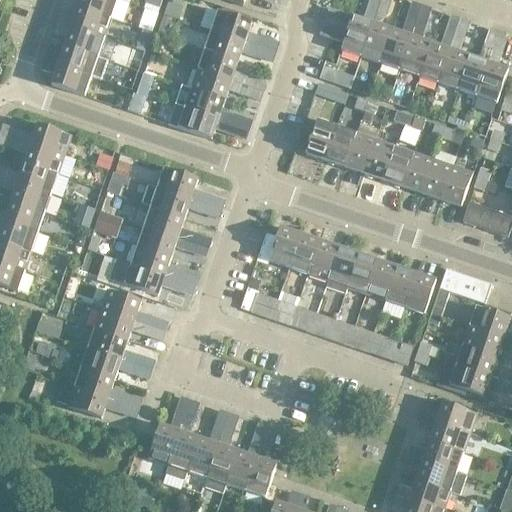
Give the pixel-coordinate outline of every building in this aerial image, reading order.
[(118,1),(114,0),(80,0),(77,9),(111,20),(118,1)] [(146,0),(145,4),(160,9),(162,0),(146,0)] [(169,3),(164,16),(179,21),(183,8),(169,3)] [(364,18),(373,21),(377,11),(368,8),(364,18)] [(111,20),(77,9),(71,28),(104,40),(111,20)] [(352,18),(328,10),(323,23),(348,31),(352,18)] [(386,14),(377,11),(373,21),(383,24),(386,14)] [(217,13),(210,33),(244,44),(251,24),(217,13)] [(60,14),(57,23),(66,27),(69,17),(60,14)] [(372,25),(352,18),(348,31),(343,45),(341,52),(360,59),(372,25)] [(142,20),(139,30),(152,34),(155,24),(142,20)] [(450,20),(440,48),(430,45),(418,79),(438,85),(449,51),(451,47),(454,37),(459,23),(450,20)] [(403,31),(412,34),(415,24),(406,21),(403,31)] [(66,27),(57,23),(53,33),(63,36),(66,27)] [(348,31),(323,23),(319,36),(343,45),(348,31)] [(391,32),(372,25),(360,59),(380,65),(391,32)] [(104,40),(71,28),(64,47),(98,59),(104,40)] [(411,38),(391,32),(380,65),(399,72),(411,38)] [(244,44),(210,33),(204,52),(237,64),(244,44)] [(251,37),(248,46),(258,49),(261,40),(251,37)] [(463,40),(454,37),(451,47),(460,50),(463,40)] [(430,45),(411,38),(399,72),(418,79),(430,45)] [(258,49),(248,46),(245,55),(255,58),(258,49)] [(98,59),(64,47),(57,67),(91,78),(98,59)] [(480,57),(489,60),(493,51),(483,47),(480,57)] [(469,58),(449,51),(438,85),(457,92),(469,58)] [(502,54),(493,51),(489,60),(499,64),(502,54)] [(237,64),(204,52),(197,71),(231,83),(237,64)] [(46,53),(43,62),(53,65),(56,56),(46,53)] [(488,65),(469,58),(457,92),(476,98),(488,65)] [(53,65),(43,62),(40,71),(50,74),(53,65)] [(508,71),(488,65),(476,98),(496,105),(508,71)] [(91,78),(57,67),(51,87),(84,98),(91,78)] [(231,83),(197,71),(191,91),(224,102),(231,83)] [(330,71),(326,82),(350,91),(354,79),(330,71)] [(238,75),(235,84),(245,88),(248,79),(238,75)] [(245,88),(235,84),(232,94),(242,97),(245,88)] [(338,93),(328,90),(324,100),(335,103),(338,93)] [(224,102),(191,91),(184,110),(218,122),(224,102)] [(134,99),(130,111),(140,114),(144,102),(134,99)] [(118,102),(115,108),(125,111),(128,102),(122,100),(118,102)] [(354,110),(363,113),(367,103),(358,100),(354,110)] [(376,106),(367,103),(363,113),(373,116),(376,106)] [(511,110),(511,105),(504,103),(500,112),(510,116),(511,110)] [(218,122),(184,110),(177,130),(211,141),(218,122)] [(393,123),(402,126),(405,116),(396,113),(393,123)] [(225,114),(222,123),(232,126),(235,117),(225,114)] [(415,120),(405,116),(402,126),(411,129),(415,120)] [(337,129),(317,122),(305,156),(325,162),(337,129)] [(232,126),(222,123),(219,132),(229,136),(232,126)] [(71,138),(37,126),(30,146),(64,158),(71,138)] [(444,130),(435,126),(431,136),(441,139),(444,130)] [(356,135),(337,129),(325,162),(344,169),(356,135)] [(453,133),(444,130),(441,139),(450,143),(453,133)] [(19,132),(16,141),(26,145),(29,136),(19,132)] [(493,132),(490,141),(500,145),(503,136),(493,132)] [(375,142),(356,135),(344,169),(364,176),(375,142)] [(479,153),(483,143),(473,140),(470,149),(479,153)] [(26,145),(16,141),(13,151),(23,154),(26,145)] [(500,145),(490,141),(487,151),(497,154),(500,145)] [(394,148),(375,142),(364,176),(383,182),(394,148)] [(64,158),(30,146),(24,166),(57,177),(64,158)] [(414,155),(394,148),(383,182),(402,189),(414,155)] [(433,162),(414,155),(402,189),(422,195),(433,162)] [(100,156),(96,167),(109,171),(113,160),(100,156)] [(452,168),(433,162),(422,195),(441,202),(452,168)] [(120,163),(116,174),(127,178),(131,167),(120,163)] [(57,177),(24,166),(17,185),(51,196),(57,177)] [(472,175),(452,168),(441,202),(461,209),(472,175)] [(197,181),(164,170),(157,190),(191,201),(197,181)] [(6,171),(3,180),(13,183),(16,174),(6,171)] [(490,174),(480,171),(477,180),(487,183),(490,174)] [(114,175),(111,182),(128,188),(131,181),(114,175)] [(13,183),(3,180),(0,188),(0,189),(10,193),(13,183)] [(487,183),(477,180),(474,189),(484,193),(487,183)] [(51,196),(17,185),(10,204),(44,216),(51,196)] [(141,206),(150,209),(184,220),(187,210),(201,215),(205,206),(195,203),(191,201),(157,190),(148,187),(141,206)] [(198,193),(195,203),(205,206),(208,197),(198,193)] [(44,216),(10,204),(4,223),(38,235),(44,216)] [(511,225),(511,219),(469,204),(462,224),(507,239),(511,225)] [(184,220),(150,209),(144,228),(177,240),(184,220)] [(100,213),(94,233),(116,240),(122,221),(100,213)] [(38,235),(4,223),(0,234),(0,243),(31,254),(38,235)] [(177,240),(144,228),(137,247),(171,259),(177,240)] [(300,236),(280,229),(268,263),(288,270),(300,236)] [(185,232),(182,241),(191,245),(195,235),(185,232)] [(319,243),(300,236),(288,270),(308,277),(319,243)] [(92,238),(87,252),(96,255),(101,241),(92,238)] [(77,242),(75,247),(83,250),(85,242),(81,240),(77,242)] [(191,245),(182,241),(178,250),(188,254),(191,245)] [(31,254),(0,243),(0,265),(24,274),(31,254)] [(338,249),(319,243),(308,277),(327,283),(338,249)] [(171,259),(137,247),(130,267),(164,278),(168,280),(178,283),(181,274),(167,269),(171,259)] [(358,256),(338,249),(327,283),(325,290),(344,297),(346,290),(358,256)] [(377,263),(358,256),(346,290),(366,296),(377,263)] [(396,269),(377,263),(366,296),(385,303),(396,269)] [(24,274),(0,265),(0,287),(18,294),(24,274)] [(164,278),(130,267),(124,287),(157,298),(164,278)] [(416,276),(396,269),(385,303),(404,310),(416,276)] [(491,287),(446,271),(439,291),(484,306),(491,287)] [(436,283),(416,276),(404,310),(424,316),(436,283)] [(178,283),(168,280),(165,289),(175,292),(178,283)] [(251,281),(249,288),(257,291),(260,284),(251,281)] [(107,292),(100,312),(134,323),(141,303),(107,292)] [(258,296),(251,315),(266,319),(269,310),(272,301),(258,296)] [(282,304),(272,301),(269,310),(279,314),(282,304)] [(444,310),(434,306),(431,316),(440,319),(444,310)] [(475,308),(469,328),(502,340),(509,320),(475,308)] [(279,314),(269,310),(266,319),(276,323),(279,314)] [(134,323),(100,312),(94,331),(127,343),(131,332),(145,337),(148,328),(138,325),(134,323)] [(311,314),(308,323),(318,327),(321,317),(311,314)] [(141,316),(138,325),(148,328),(151,319),(141,316)] [(440,319),(431,316),(428,325),(437,328),(440,319)] [(318,327),(308,323),(305,333),(314,336),(318,327)] [(38,324),(35,333),(49,338),(52,328),(38,324)] [(349,327),(346,337),(356,340),(359,331),(349,327)] [(502,340),(469,328),(462,348),(496,359),(502,340)] [(127,343),(94,331),(87,350),(121,362),(127,343)] [(356,340),(346,337),(343,346),(353,349),(356,340)] [(388,341),(385,350),(395,353),(398,344),(388,341)] [(39,345),(36,355),(57,362),(60,355),(54,353),(56,348),(49,345),(48,348),(39,345)] [(431,348),(421,345),(418,354),(427,357),(431,348)] [(496,359),(462,348),(455,367),(489,378),(496,359)] [(125,363),(121,362),(87,350),(80,370),(114,381),(118,371),(131,376),(135,367),(125,363)] [(395,353),(385,350),(382,359),(392,362),(395,353)] [(128,354),(125,363),(135,367),(138,358),(128,354)] [(427,357),(418,354),(415,363),(424,367),(427,357)] [(28,361),(25,372),(33,375),(37,364),(28,361)] [(489,378),(455,367),(449,387),(482,398),(489,378)] [(114,381),(80,370),(74,389),(108,400),(114,381)] [(56,403),(68,407),(67,409),(101,421),(105,410),(118,415),(122,405),(112,402),(108,400),(74,389),(61,385),(56,403)] [(115,393),(112,402),(122,405),(125,396),(115,393)] [(443,405),(436,425),(470,436),(476,416),(443,405)] [(425,411),(422,420),(432,423),(435,414),(425,411)] [(172,426),(181,429),(184,419),(175,416),(172,426)] [(193,422),(184,419),(181,429),(179,433),(168,467),(165,476),(184,482),(187,474),(199,440),(189,437),(193,422)] [(432,423),(422,420),(419,429),(428,432),(432,423)] [(470,436),(436,425),(429,444),(463,455),(470,436)] [(148,460),(168,467),(179,433),(159,426),(148,460)] [(213,429),(210,439),(209,443),(199,440),(187,474),(206,480),(218,447),(223,432),(213,429)] [(232,436),(223,432),(218,447),(206,480),(203,489),(223,496),(226,487),(237,453),(227,450),(232,436)] [(252,443),(249,452),(247,457),(237,453),(226,487),(245,493),(261,446),(252,443)] [(463,455),(429,444),(423,463),(456,475),(463,455)] [(271,449),(261,446),(245,493),(265,500),(276,467),(266,463),(271,449)] [(412,449),(409,458),(418,462),(422,452),(412,449)] [(423,463),(418,462),(409,458),(405,468),(419,472),(416,482),(450,494),(456,475),(423,463)] [(443,511),(450,494),(416,482),(413,492),(398,488),(395,497),(405,500),(409,502),(439,511),(443,511)] [(288,503),(297,507),(300,497),(291,494),(288,503)] [(137,497),(134,506),(145,510),(149,501),(137,497)] [(309,500),(300,497),(297,507),(306,510),(309,500)] [(405,500),(395,497),(392,506),(402,509),(405,500)] [(439,511),(409,502),(405,511),(439,511)]
